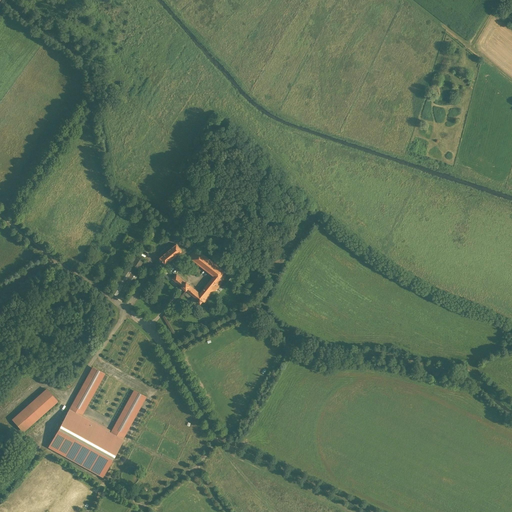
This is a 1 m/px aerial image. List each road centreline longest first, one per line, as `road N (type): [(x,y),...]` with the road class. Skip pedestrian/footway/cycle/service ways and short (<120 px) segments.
road 1 (track): [(257,308),(334,354),(380,353),(467,372),(511,404)]
road 2 (track): [(375,511),(216,435)]
